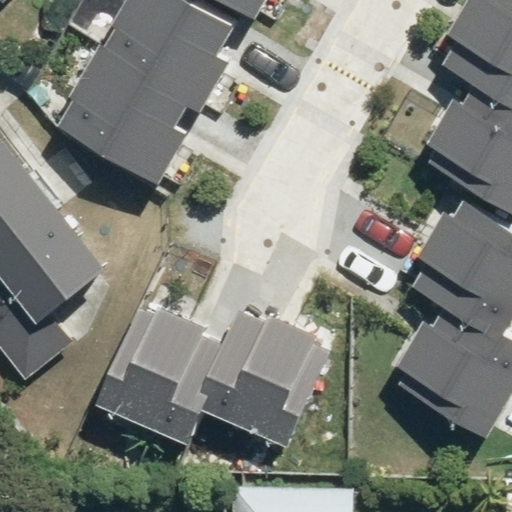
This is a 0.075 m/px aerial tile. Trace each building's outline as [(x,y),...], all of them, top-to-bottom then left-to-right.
[(166,0),(137,0),(58,133),(160,193),(189,143),(173,133),(188,109),(204,118),(233,71),(216,61),(230,38),(166,0)] [(219,0),(254,20),(266,0),(219,0)] [(511,0),(466,0),(433,59),(511,104),(511,0)] [(511,115),(465,89),(423,161),(511,211),(511,115)] [(100,269),(1,139),(0,139),(0,351),(24,383),(83,338),(56,303),(100,269)] [(511,317),(511,223),(455,191),(402,284),(500,339),(511,317)] [(202,410),(232,341),(142,302),(97,405),(187,444),(202,410)] [(511,400),(511,354),(434,310),(393,382),(491,438),(511,400)] [(232,341),(202,410),(285,446),(328,348),(245,312),(232,341)] [(229,511),(348,511),(349,489),(230,486),(229,511)]
